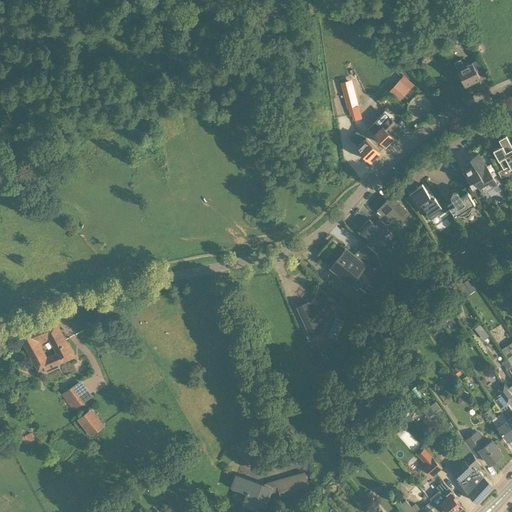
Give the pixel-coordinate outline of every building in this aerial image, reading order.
[(464,66),(460,59),(454,62),(466,85),(480,79),(472,62),(464,66)] [(356,104),(352,89),(343,91),(347,106),(356,104)] [(351,114),(353,121),(361,119),(359,112),(351,114)] [(383,112),(373,123),(374,124),(369,129),(386,146),(394,138),(389,132),(397,125),(383,112)] [(361,119),(353,121),(354,126),(356,126),(358,134),(361,134),(362,138),(364,140),(356,147),(370,162),(380,152),(366,138),(361,119)] [(503,169),(498,172),(501,178),(504,177),(505,177),(511,173),(511,170),(511,169),(511,168),(511,147),(506,136),(499,140),(502,146),(499,147),(493,150),(499,162),(503,169)] [(463,173),(472,189),(477,186),(483,195),(498,186),(484,162),(483,162),(478,154),(470,159),(474,166),(463,173)] [(452,212),(448,207),(442,211),(440,208),(441,208),(435,198),(432,199),(422,185),(417,188),(417,187),(416,187),(417,189),(411,194),(412,195),(411,196),(412,196),(418,204),(420,203),(429,216),(430,215),(432,218),(438,214),(442,219),(452,213),(452,212)] [(447,206),(448,207),(452,212),(452,213),(454,217),(456,216),(459,216),(461,216),(463,216),(465,216),(466,215),(467,214),(469,213),(469,212),(470,211),(471,209),(472,208),(472,206),(475,204),(468,193),(460,198),(458,194),(458,193),(457,193),(456,193),(455,193),(454,193),(453,193),(453,194),(452,195),(452,196),(452,197),(453,197),(455,201),(447,206)] [(384,215),(395,227),(409,214),(392,197),(380,208),(386,214),(384,215)] [(391,228),(388,226),(380,220),(375,225),(369,219),(359,229),(373,243),(382,234),(384,236),(391,228)] [(357,291),(349,285),(350,283),(364,266),(367,268),(370,270),(367,276),(375,282),(383,273),(377,255),(366,244),(365,245),(367,246),(360,255),(356,258),(345,249),(345,250),(331,267),(337,272),(338,273),(331,281),(330,281),(329,282),(341,293),(342,293),(357,305),(366,295),(359,289),(357,291)] [(438,254),(434,248),(429,251),(433,257),(438,254)] [(331,269),(325,273),(329,278),(334,275),(331,269)] [(465,289),(472,285),(468,280),(462,284),(465,289)] [(450,295),(455,299),(460,294),(455,290),(450,295)] [(330,299),(331,298),(329,296),(328,297),(321,291),(310,305),(308,303),(298,307),(311,336),(321,332),(320,329),(339,306),(330,299)] [(455,315),(451,310),(450,308),(441,315),(446,322),(455,315)] [(452,310),(458,320),(462,318),(455,308),(452,310)] [(482,323),(476,326),(484,337),(489,334),(482,323)] [(75,356),(57,324),(21,338),(39,372),(75,356)] [(323,366),(325,366),(316,345),(307,349),(321,380),(328,376),(323,366)] [(501,349),(508,359),(511,365),(511,357),(511,356),(510,356),(504,347),(501,349)] [(511,365),(508,359),(499,365),(504,372),(505,371),(511,380),(511,365)] [(463,373),(458,367),(453,371),(458,377),(463,373)] [(92,397),(81,381),(61,395),(72,411),(92,397)] [(511,395),(504,384),(497,389),(504,397),(508,403),(511,400),(511,395)] [(468,394),(461,389),(456,395),(463,400),(468,394)] [(440,409),(435,402),(422,412),(428,418),(440,409)] [(511,409),(508,404),(500,410),(508,420),(511,426),(511,409)] [(78,418),(91,436),(106,424),(93,406),(78,418)] [(496,418),(495,417),(490,410),(484,414),(490,422),(493,420),(496,418)] [(511,426),(508,420),(498,427),(508,443),(511,439),(511,426)] [(449,431),(460,445),(464,441),(454,427),(449,431)] [(465,441),(473,454),(480,450),(490,464),(502,455),(492,440),(486,444),(477,432),(465,441)] [(34,440),(30,433),(21,438),(25,444),(34,440)] [(458,481),(467,492),(477,502),(493,484),(476,469),(481,465),(473,454),(465,441),(455,450),(465,461),(453,472),(460,479),(458,481)] [(442,469),(436,461),(424,471),(431,478),(442,469)] [(356,468),(360,472),(366,467),(362,463),(356,468)] [(304,473),(276,481),(281,496),(308,487),(304,473)] [(264,505),(271,488),(262,485),(234,475),(231,485),(247,491),(242,505),(253,509),(256,501),(264,505)] [(441,504),(448,511),(456,511),(462,507),(456,500),(458,499),(443,482),(437,488),(439,491),(430,499),(431,501),(435,505),(437,508),(441,504)] [(434,511),(431,508),(427,511),(423,508),(421,510),(415,504),(412,507),(406,500),(400,506),(405,511),(434,511)] [(311,511),(317,506),(313,501),(307,506),(311,511)]
